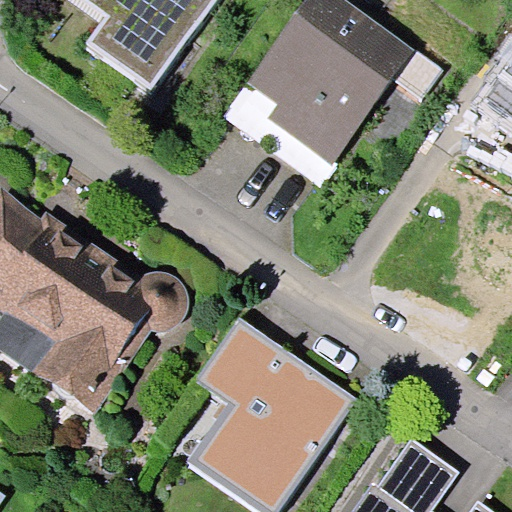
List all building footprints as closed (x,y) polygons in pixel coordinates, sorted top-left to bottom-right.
[(216,0),(105,0),(97,12),(110,21),(85,56),(146,99),(216,0)] [(354,0),(377,16),(388,0),(354,0)] [(245,88),(219,124),(317,194),(332,173),(326,169),(386,86),(416,108),(437,78),(408,57),(402,65),(315,2),(264,71),(262,69),(247,89),(245,88)] [(511,71),(483,111),(511,131),(511,71)] [(44,236),(39,243),(0,216),(0,297),(1,299),(0,299),(0,308),(59,349),(41,377),(87,408),(142,326),(149,329),(156,329),(162,327),(168,321),(172,314),(172,306),(169,299),(163,294),(156,291),(149,291),(142,294),(137,299),(44,236)] [(242,511),(278,511),(349,409),(234,331),(192,393),(219,412),(210,425),(216,429),(186,474),(242,511)] [(418,452),(376,511),(443,511),(463,483),(418,452)]
